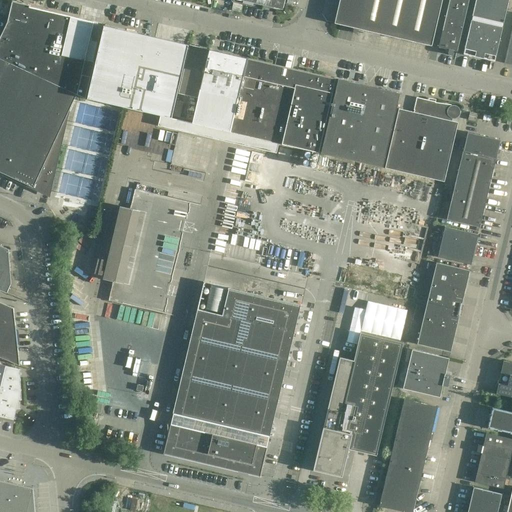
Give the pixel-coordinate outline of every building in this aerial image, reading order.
[(239,0),(283,10),(284,0),(239,0)] [(339,7),(336,22),(335,24),(340,25),(353,28),(353,30),(353,32),(354,33),(356,33),(357,33),(358,31),(358,29),(368,31),(368,32),(369,32),(369,31),(381,34),(383,35),(397,38),(398,38),(413,42),(412,42),(413,42),(427,45),(428,45),(432,46),(442,0),(340,0),(339,6),(338,7),(339,7)] [(457,52),(469,0),(449,0),(438,48),(449,50),(448,53),(448,54),(449,55),(451,55),(452,55),(453,54),(453,51),(457,52)] [(475,0),(472,16),(481,18),(480,22),(471,20),(464,53),(475,56),(476,52),(484,53),(483,58),(495,61),(508,0),(475,0)] [(8,22),(0,37),(0,58),(77,94),(76,95),(86,99),(94,62),(85,60),(94,22),(29,7),(30,5),(12,1),(8,22)] [(116,28),(104,25),(104,26),(96,62),(88,99),(172,118),(188,45),(188,44),(148,35),(144,34),(124,30),(116,28)] [(209,49),(208,49),(198,47),(191,46),(191,45),(190,45),(178,93),(179,94),(180,93),(187,95),(198,98),(209,52),(209,49)] [(233,133),(249,61),(246,61),(247,58),(229,54),(220,52),(212,50),(211,52),(209,52),(198,98),(192,123),(230,132),(233,133)] [(67,115),(76,95),(77,94),(0,58),(0,172),(11,177),(33,188),(35,184),(49,188),(50,188),(67,115)] [(249,61),(233,133),(319,153),(336,78),(250,59),(249,61)] [(383,167),(400,94),(338,79),(321,153),(383,167)] [(385,168),(444,182),(458,122),(452,121),(452,119),(453,119),(454,119),(455,119),(456,118),(457,118),(458,117),(459,116),(459,115),(460,115),(460,114),(460,113),(460,112),(460,111),(460,110),(460,109),(459,108),(458,107),(457,106),(455,105),(454,105),(453,105),(452,105),(451,105),(436,103),(436,102),(417,97),(414,110),(414,112),(408,111),(400,110),(400,109),(399,109),(385,168)] [(477,114),(475,113),(470,112),(468,120),(475,121),(477,114)] [(447,220),(480,227),(483,216),(482,216),(484,209),(487,197),(489,189),(492,178),(491,177),(493,170),(494,170),(497,157),(500,153),(501,150),(498,149),(500,143),(500,140),(494,139),(494,138),(488,137),(480,135),(474,133),(474,134),(468,132),(467,136),(467,135),(465,142),(464,147),(447,220)] [(120,205),(106,278),(126,282),(141,209),(146,184),(138,182),(137,189),(132,188),(128,206),(120,205)] [(478,235),(478,234),(445,227),(438,257),(471,265),(472,261),(473,262),(475,256),(473,256),(473,255),(476,255),(478,245),(476,245),(476,244),(477,244),(479,239),(477,238),(478,235)] [(8,249),(0,245),(0,290),(7,293),(11,283),(8,249)] [(102,275),(106,258),(101,257),(97,274),(102,275)] [(459,318),(462,303),(461,303),(463,296),(464,296),(466,284),(467,277),(468,277),(470,271),(437,263),(424,316),(417,343),(450,351),(452,343),(453,336),(454,336),(457,324),(456,324),(458,317),(459,318)] [(228,288),(222,315),(197,310),(163,454),(260,477),(301,305),(228,288)] [(0,356),(19,365),(18,348),(16,326),(15,326),(13,308),(0,302),(0,356)] [(376,455),(403,343),(360,333),(354,360),(340,357),(316,456),(313,470),(342,477),(349,449),(376,455)] [(403,388),(440,397),(443,386),(448,387),(450,375),(445,374),(449,358),(412,350),(403,388)] [(511,397),(511,362),(503,361),(501,373),(501,375),(500,382),(499,382),(496,393),(511,397)] [(0,364),(0,416),(14,420),(19,400),(21,400),(20,369),(0,364)] [(404,399),(381,497),(379,506),(405,511),(412,511),(422,472),(421,472),(423,464),(424,465),(426,456),(425,456),(427,448),(428,448),(437,407),(404,399)] [(511,412),(492,408),(491,415),(488,427),(511,432),(511,412)] [(511,451),(511,438),(486,433),(483,446),(479,445),(477,451),(482,452),(477,472),(478,472),(476,480),(475,480),(475,482),(503,488),(511,451)] [(0,511),(35,511),(33,488),(0,480),(0,511)] [(497,511),(502,495),(502,494),(474,487),(473,490),(472,495),(471,500),(468,499),(467,503),(470,504),(469,508),(467,511),(497,511)] [(140,495),(138,502),(168,510),(170,503),(140,495)]
